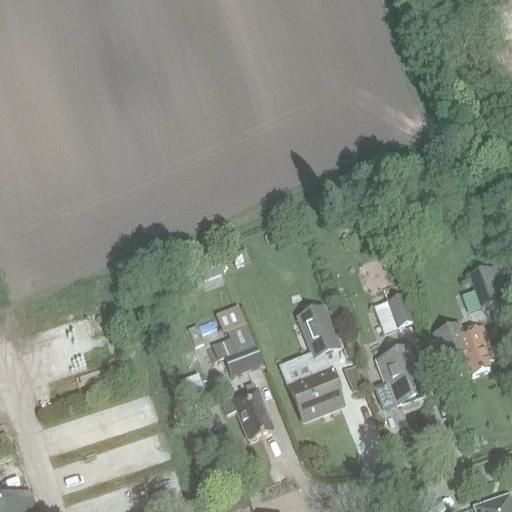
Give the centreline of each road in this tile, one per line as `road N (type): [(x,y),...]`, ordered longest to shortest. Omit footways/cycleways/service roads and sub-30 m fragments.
road 1 (residential): [(317,511),(312,499),(380,494),(412,501),(511,467)]
road 2 (unknown): [(43,511),(0,374)]
